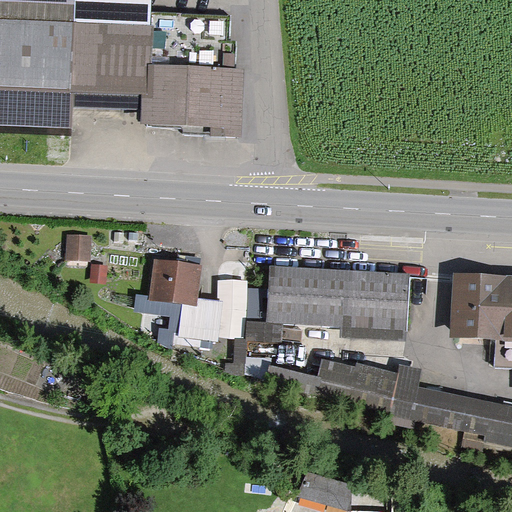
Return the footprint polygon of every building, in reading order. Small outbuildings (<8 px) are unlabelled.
[(117,0),(0,0),(0,129),(77,131),(78,94),(164,96),(163,134),(253,136),(254,82),(163,80),(164,31),(117,30),(117,0)] [(99,242),(76,241),(75,263),(98,265),(99,242)] [(209,275),(165,268),(160,303),(189,308),(184,341),(227,348),(233,307),(204,302),(209,275)] [(427,284),(275,276),(272,328),(424,336),(427,284)] [(511,283),(469,280),(465,347),(511,349),(511,283)] [(334,385),(292,375),(288,393),(511,447),(511,414),(433,395),(436,385),(340,362),(334,385)]
